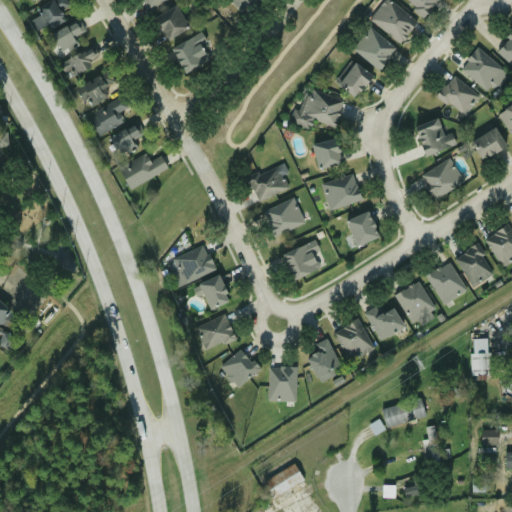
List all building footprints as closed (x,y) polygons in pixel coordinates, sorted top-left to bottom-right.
[(63,0),(55,4),(52,0),(50,0),(35,8),(39,14),(29,20),(37,34),(64,19),(59,10),(66,5),(63,0)] [(164,0),(140,0),(145,9),(164,0)] [(256,0),(237,0),(247,9),(256,0)] [(416,22),(388,0),(375,0),(363,15),(398,43),(416,22)] [(403,0),(420,17),(437,0),(403,0)] [(166,39),(187,27),(174,5),(153,17),(166,39)] [(83,30),(77,19),(50,35),(61,54),(77,46),(72,36),(83,30)] [(395,49),(368,27),(351,49),(377,70),(395,49)] [(511,31),(494,50),(511,68),(511,31)] [(169,48),(183,73),(211,58),(198,33),(169,48)] [(98,63),(89,46),(64,60),(72,76),(98,63)] [(492,84),(495,87),(507,76),(478,47),(458,67),(484,92),(492,84)] [(370,77),(354,63),(335,84),(351,98),(370,77)] [(106,88),(114,82),(106,69),(74,89),(86,108),(110,94),(106,88)] [(478,98),(453,75),(436,94),(460,117),(478,98)] [(308,128),(312,119),(333,127),(343,101),(309,88),(296,124),(308,128)] [(126,107),(120,96),(86,116),(97,136),(123,121),(117,112),(126,107)] [(511,101),(495,118),(511,135),(511,101)] [(454,144),(449,132),(442,135),(435,118),(412,127),(424,157),(454,144)] [(108,139),(119,156),(134,145),(130,140),(142,131),(134,120),(108,139)] [(480,160),(504,146),(493,128),(469,142),(480,160)] [(0,133),(0,146),(8,144),(4,132),(0,133)] [(317,170),(340,164),(334,138),(310,144),(317,170)] [(117,170),(129,189),(165,165),(158,155),(149,161),(143,152),(117,170)] [(432,199),(462,183),(448,158),(418,175),(432,199)] [(255,202),(287,188),(276,163),(244,177),(255,202)] [(320,183),(328,209),(359,200),(352,174),(320,183)] [(261,212),(273,237),(303,222),(291,197),(261,212)] [(377,237),(366,211),(343,221),(354,247),(377,237)] [(501,267),(511,259),(511,234),(505,224),(482,239),(501,267)] [(280,255),(292,280),(319,268),(313,254),(318,251),(313,240),(280,255)] [(493,273),(475,244),(452,258),(471,287),(493,273)] [(171,258),(181,284),(213,271),(202,245),(171,258)] [(424,276),(442,305),(465,290),(447,261),(424,276)] [(0,292),(12,304),(31,284),(16,269),(0,285),(0,292)] [(228,301),(216,275),(196,284),(208,310),(228,301)] [(433,308),(416,281),(393,294),(410,322),(433,308)] [(15,306),(33,321),(50,301),(32,286),(15,306)] [(0,322),(10,311),(0,302),(0,322)] [(403,327),(392,308),(380,314),(375,305),(362,313),(378,341),(403,327)] [(233,336),(222,313),(192,328),(203,351),(233,336)] [(332,333),(350,361),(373,346),(355,319),(332,333)] [(0,338),(0,344),(6,348),(12,338),(4,333),(0,338)] [(313,344),(317,352),(305,358),(315,379),(339,367),(325,338),(313,344)] [(488,374),(488,338),(470,338),(470,374),(488,374)] [(217,366),(234,388),(257,370),(241,348),(217,366)] [(266,401),(294,401),(295,367),(266,367),(266,401)] [(424,416),(419,398),(380,409),(386,427),(424,416)] [(438,466),(433,426),(425,427),(430,467),(438,466)] [(480,444),(496,444),(496,430),(480,430),(480,444)] [(511,469),(511,452),(503,452),(503,470),(511,469)] [(272,498),(302,479),(291,463),(261,482),(272,498)] [(403,496),(443,490),(441,476),(411,480),(412,485),(402,487),(403,496)] [(488,478),(471,478),(471,492),(488,492),(488,478)] [(392,485),(381,486),(381,496),(392,496),(392,485)]
